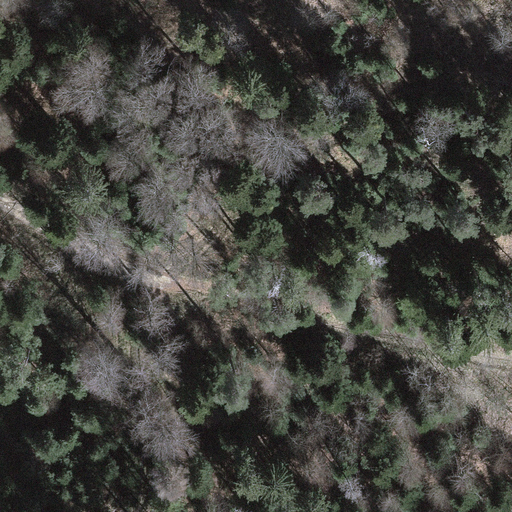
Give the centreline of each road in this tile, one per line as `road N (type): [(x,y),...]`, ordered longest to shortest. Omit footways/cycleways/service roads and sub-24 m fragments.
road 1 (track): [(511,359),(210,295),(119,266),(0,201)]
road 2 (track): [(38,226),(90,307),(158,374),(229,511)]
